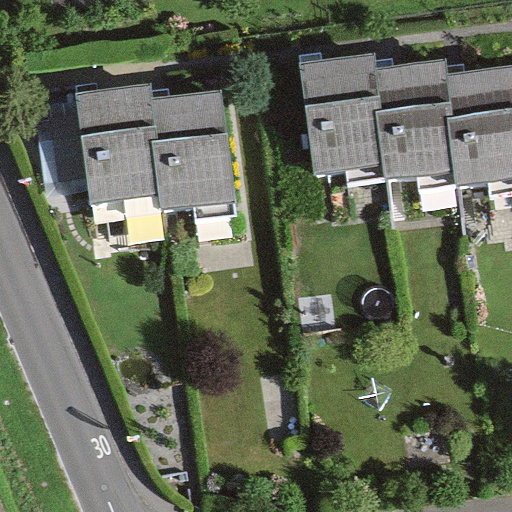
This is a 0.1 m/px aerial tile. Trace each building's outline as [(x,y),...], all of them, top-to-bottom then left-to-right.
[(356,64),(285,73),(298,179),(370,170),(358,79),(356,64)] [(442,176),(430,84),(429,70),(358,79),(370,170),(372,185),(442,176)] [(503,75),(430,84),(442,176),(445,193),(511,184),(511,145),(505,92),(503,75)] [(100,196),(163,190),(155,108),(133,110),(131,86),(90,90),(100,196)] [(155,108),(163,190),(164,205),(227,200),(217,102),(155,108)]
